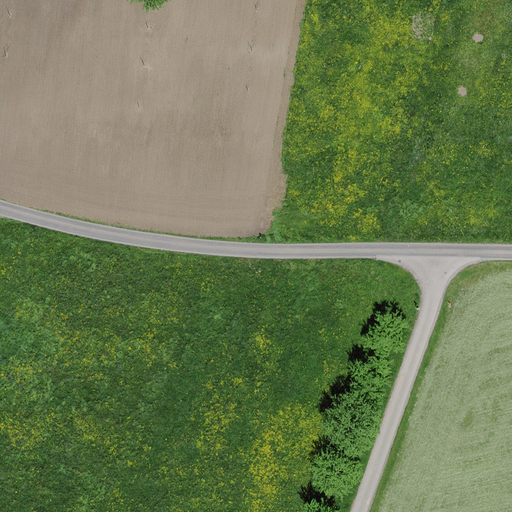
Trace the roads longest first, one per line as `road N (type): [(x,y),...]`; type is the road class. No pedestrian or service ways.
road 1 (unclassified): [(511,252),(197,245),(106,235),(0,207)]
road 2 (track): [(456,252),(366,511)]
